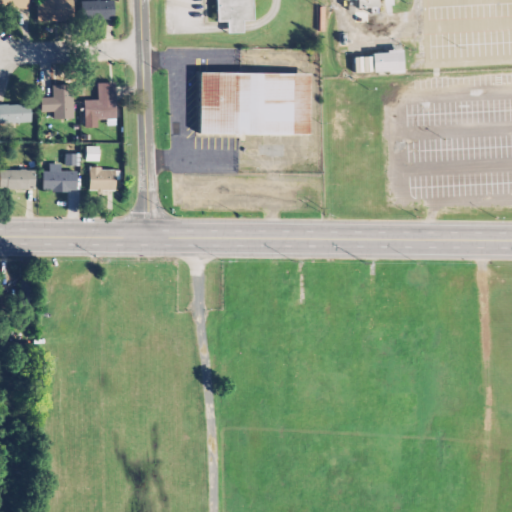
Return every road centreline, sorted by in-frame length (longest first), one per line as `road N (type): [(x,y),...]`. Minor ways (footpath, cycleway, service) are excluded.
road 1 (tertiary): [(149,237),(511,239)]
road 2 (residential): [(139,0),(149,237)]
road 3 (tertiary): [(0,235),(149,237)]
road 4 (residential): [(142,49),(0,52)]
